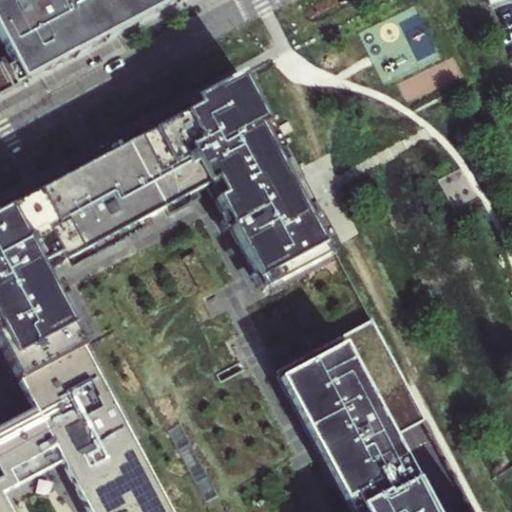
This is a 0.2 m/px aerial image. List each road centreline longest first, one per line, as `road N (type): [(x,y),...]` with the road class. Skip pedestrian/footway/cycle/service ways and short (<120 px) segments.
road 1 (residential): [(259,0),(0,137)]
road 2 (unknown): [(303,511),(302,465),(268,372),(373,305)]
road 3 (unknown): [(65,282),(177,511)]
